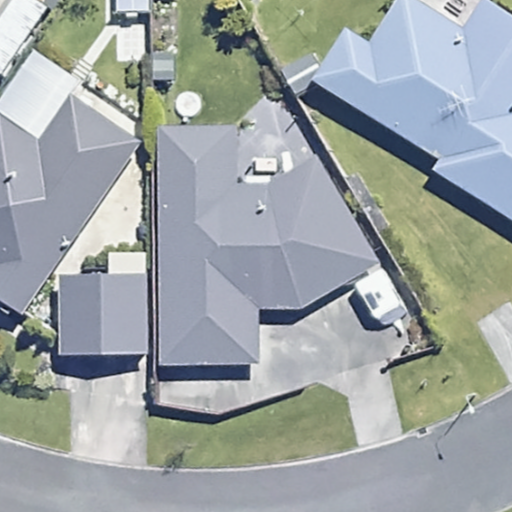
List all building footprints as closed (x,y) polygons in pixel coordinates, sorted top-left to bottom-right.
[(430,163),(511,221),(511,4),(505,0),(480,0),(462,25),(427,0),(402,0),(372,43),(355,30),(324,74),(436,154),(430,163)] [(9,111),(0,123),(0,298),(14,308),(137,145),(70,95),(41,134),(9,111)] [(156,352),(155,361),(261,368),(264,314),(265,289),(230,287),(236,196),(236,185),(241,117),(171,112),(161,267),(156,352)] [(236,196),(230,287),(265,289),(264,314),(369,257),(312,154),(236,196)] [(156,352),(161,267),(71,261),(65,347),(156,352)]
